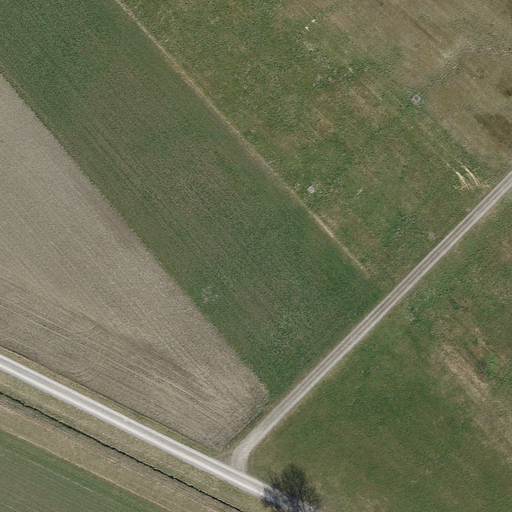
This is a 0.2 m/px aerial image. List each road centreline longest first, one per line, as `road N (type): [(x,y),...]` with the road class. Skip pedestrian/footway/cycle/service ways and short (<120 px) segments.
road 1 (track): [(222,471),(511,180)]
road 2 (track): [(0,359),(306,511)]
